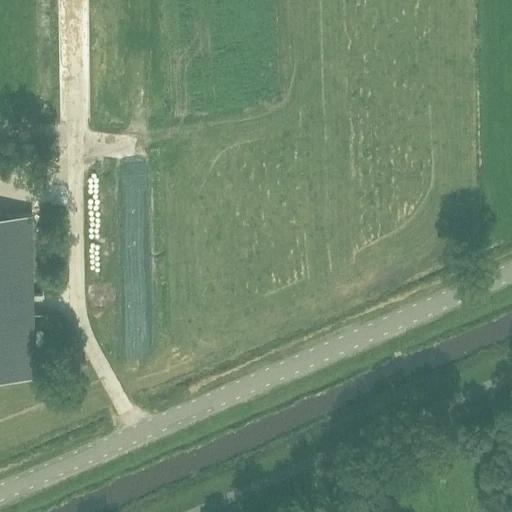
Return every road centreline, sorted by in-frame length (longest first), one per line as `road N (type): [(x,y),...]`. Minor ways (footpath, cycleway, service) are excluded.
road 1 (unclassified): [(0,493),(511,271)]
road 2 (unclassified): [(197,511),(511,374)]
